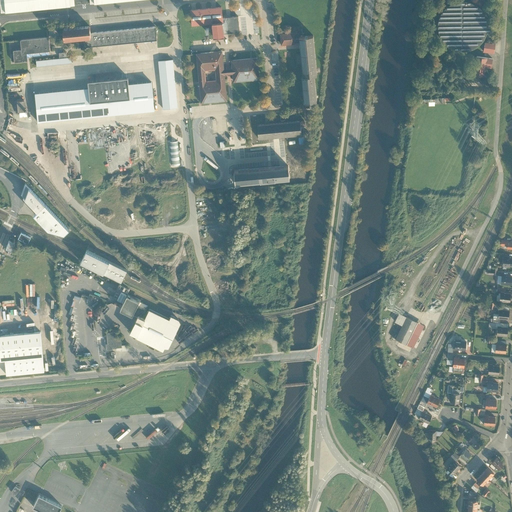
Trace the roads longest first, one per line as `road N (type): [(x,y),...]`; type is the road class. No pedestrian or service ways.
road 1 (tertiary): [(369,0),(324,352)]
road 2 (unclassified): [(324,352),(0,383)]
road 3 (unclassified): [(263,0),(272,107),(200,115),(197,142)]
road 4 (unclassified): [(0,19),(190,0)]
